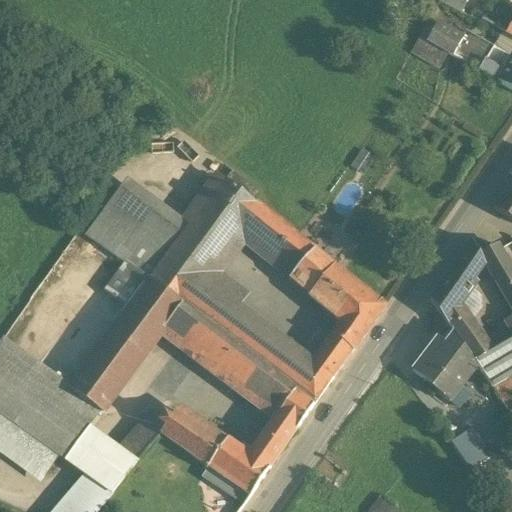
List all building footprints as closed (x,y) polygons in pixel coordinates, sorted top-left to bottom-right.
[(429,0),(459,16),(465,6),(455,0),(429,0)] [(487,13),(476,8),(468,20),(480,27),(481,24),(480,23),(487,13)] [(511,25),(511,21),(489,11),(487,13),(480,23),(481,24),(501,34),(505,36),(511,25)] [(419,41),(425,44),(436,26),(427,21),(416,39),(419,41)] [(447,56),(451,59),(461,41),(436,26),(425,44),(447,56)] [(493,50),(465,34),(461,41),(451,59),(477,73),(485,64),(493,50)] [(511,39),(505,36),(501,34),(493,50),(485,64),(493,68),(501,76),(510,60),(511,60),(511,39)] [(425,44),(419,41),(410,56),(438,72),(447,56),(425,44)] [(511,60),(510,60),(501,76),(496,84),(511,92),(511,60)] [(501,76),(493,68),(485,64),(477,73),(496,84),(501,76)] [(351,167),(362,176),(372,163),(361,155),(351,167)] [(124,265),(147,281),(182,234),(189,226),(180,219),(127,181),(86,237),(124,265)] [(511,182),(510,182),(492,210),(511,222),(511,182)] [(224,183),(194,223),(225,246),(230,238),(239,227),(256,206),(224,183)] [(287,233),(256,206),(239,227),(272,252),(287,233)] [(272,252),(239,227),(230,238),(275,273),(284,261),(272,252)] [(287,233),(272,252),(284,261),(275,273),(288,283),(292,278),(312,253),(287,233)] [(182,307),(202,280),(217,259),(182,234),(147,281),(182,307)] [(456,264),(429,302),(446,327),(447,326),(460,308),(477,285),(474,282),(484,266),(470,243),(456,264)] [(511,274),(496,247),(480,256),(511,310),(511,274)] [(312,253),(292,278),(312,294),(308,299),(341,325),(330,338),(349,353),(383,309),(312,253)] [(147,281),(124,265),(103,293),(128,311),(147,281)] [(182,307),(212,330),(232,303),(202,280),(182,307)] [(182,307),(147,281),(128,311),(71,390),(61,404),(91,426),(72,451),(64,463),(82,476),(92,461),(92,458),(105,441),(118,423),(104,412),(164,332),(271,411),(276,415),(273,420),(293,436),(314,406),(212,330),(182,307)] [(326,390),(305,374),(313,363),(232,303),(212,330),(314,406),(326,390)] [(460,308),(447,326),(473,362),(490,352),(460,308)] [(446,330),(438,341),(437,340),(435,342),(437,343),(429,354),(427,352),(411,373),(432,389),(431,391),(449,405),(450,403),(445,399),(454,388),(459,391),(476,369),(471,363),(446,327),(445,329),(446,330)] [(313,363),(305,374),(326,390),(341,369),(349,353),(330,338),(313,363)] [(473,362),(471,363),(476,369),(490,391),(511,378),(511,338),(490,352),(473,362)] [(0,457),(39,486),(59,460),(52,455),(61,443),(72,451),(91,426),(61,404),(71,390),(3,341),(0,344),(0,457)] [(511,378),(490,391),(509,417),(511,415),(511,378)] [(276,415),(271,411),(268,416),(273,420),(276,415)] [(73,511),(96,485),(155,417),(149,412),(118,450),(105,441),(92,458),(92,461),(82,476),(52,511),(73,511)] [(222,447),(178,418),(173,424),(163,415),(159,421),(155,417),(96,485),(111,496),(161,437),(207,469),(222,447)] [(248,456),(226,442),(222,447),(207,469),(250,499),(293,436),(273,420),(248,456)] [(469,432),(450,446),(470,474),(489,460),(469,432)] [(61,443),(52,455),(59,460),(64,463),(72,451),(61,443)] [(244,507),(250,499),(207,469),(201,477),(244,507)] [(96,485),(73,511),(96,511),(111,496),(96,485)] [(369,511),(394,511),(379,500),(369,511)]
